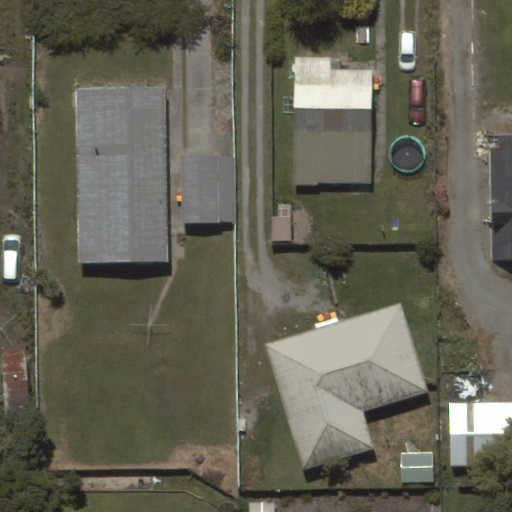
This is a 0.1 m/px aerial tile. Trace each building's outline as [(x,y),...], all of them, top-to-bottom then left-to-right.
[(293,63),(292,111),(373,113),(374,64),(293,63)] [(164,82),(79,83),(82,267),(167,266),(164,82)] [(374,135),(296,136),(296,184),(375,183),(374,135)] [(511,147),(495,146),(496,262),(511,262),(511,147)] [(236,156),(183,156),(182,223),(235,223),(236,156)] [(264,347),(301,469),(370,448),(359,411),(426,390),(400,305),(264,347)] [(511,400),(443,398),(450,462),(511,462),(511,400)] [(438,449),(397,450),(397,490),(438,490),(438,449)]
